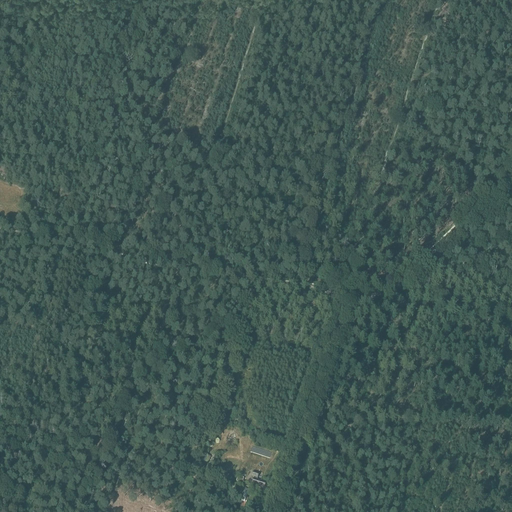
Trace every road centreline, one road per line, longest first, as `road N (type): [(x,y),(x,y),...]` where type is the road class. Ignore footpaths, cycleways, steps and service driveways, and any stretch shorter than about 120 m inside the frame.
road 1 (track): [(0,228),(358,295),(388,287),(511,172)]
road 2 (track): [(259,0),(155,350)]
road 3 (track): [(270,281),(115,373),(72,511)]
road 4 (track): [(274,511),(346,293)]
road 5 (track): [(511,326),(494,315),(358,295)]
road 6 (track): [(147,387),(110,511)]
